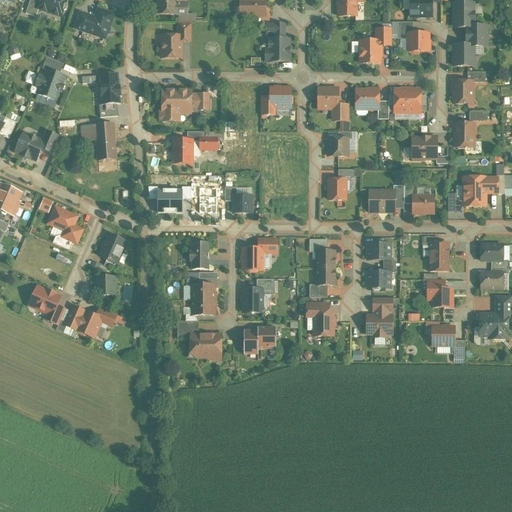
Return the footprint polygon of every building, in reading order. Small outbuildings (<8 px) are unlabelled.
[(39,12),(42,3),(34,0),(32,0),(28,16),(37,19),(39,12)] [(69,0),(43,0),(42,3),(39,12),(64,19),(69,0)] [(190,5),(180,5),(180,0),(157,0),(158,18),(180,18),(190,18),(190,5)] [(340,0),(340,20),(359,20),(359,5),(367,4),(366,0),(340,0)] [(409,0),(410,17),(432,17),(431,4),(431,0),(409,0)] [(269,2),(243,3),(243,17),(269,16),(269,2)] [(470,31),(470,39),(491,39),(491,27),(477,27),(477,6),(456,6),(456,31),(470,31)] [(97,17),(82,12),(76,30),(107,40),(115,15),(100,10),(97,17)] [(400,41),(411,41),(410,35),(416,35),(416,24),(400,24),(400,41)] [(288,40),(288,38),(290,38),(289,25),(268,26),(269,38),(274,38),(274,41),(270,41),(270,52),(268,52),(268,66),(270,66),(293,66),(292,40),(288,40)] [(178,38),(164,38),(164,62),(185,62),(184,44),(194,44),(194,26),(178,26),(178,38)] [(376,43),(361,43),(361,66),(383,66),(383,49),(394,49),(394,30),(376,30),(376,43)] [(416,35),(410,35),(411,41),(410,55),(432,55),(432,35),(416,35)] [(491,39),(470,39),(470,48),(455,48),(454,70),(478,71),(478,52),(490,52),(491,39)] [(68,77),(61,74),(64,66),(48,61),(45,70),(49,71),(46,79),(41,78),(38,89),(43,90),(40,98),(59,104),(62,96),(66,97),(69,88),(64,87),(68,77)] [(470,84),(476,84),(487,84),(487,76),(470,76),(470,84)] [(470,84),(455,84),(455,107),(476,107),(476,84),(470,84)] [(295,90),(273,90),(273,100),(263,100),(263,118),(279,118),(279,110),(295,111),(295,90)] [(195,91),(165,91),(164,124),(184,125),(184,116),(195,117),(195,110),(195,96),(195,91)] [(383,91),(358,92),(358,112),(383,112),(383,91)] [(342,92),(321,93),(321,114),(335,114),(335,125),(351,125),(351,107),(342,107),(342,92)] [(396,98),(391,98),(391,114),(396,114),(396,116),(409,115),(409,93),(396,93),(396,98)] [(409,93),(409,115),(422,115),(422,113),(427,113),(427,97),(422,97),(422,93),(409,93)] [(212,96),(195,96),(195,110),(212,110),(212,96)] [(6,120),(4,124),(0,122),(0,140),(2,136),(11,140),(18,125),(6,120)] [(117,126),(97,128),(99,163),(120,162),(117,126)] [(478,126),(454,126),(455,149),(478,149),(478,126)] [(43,141),(28,134),(19,155),(40,164),(45,152),(56,157),(64,139),(47,131),(43,141)] [(220,139),(202,139),(202,153),(220,153),(220,139)] [(350,140),(329,140),(330,159),(350,159),(350,140)] [(440,140),(413,140),(414,163),(440,163),(440,140)] [(197,143),(175,143),(175,165),(197,165),(197,143)] [(340,173),(340,182),(349,181),(357,181),(356,173),(340,173)] [(500,180),(464,181),(464,212),(489,211),(489,196),(500,195),(500,180)] [(340,182),(330,181),(330,205),(349,205),(349,181),(340,182)] [(3,187),(0,186),(0,187),(0,220),(3,222),(7,213),(12,215),(21,194),(3,187)] [(233,195),(236,195),(236,188),(225,188),(225,201),(233,201),(233,195)] [(396,193),(371,193),(371,215),(395,216),(396,193)] [(233,201),(233,215),(252,216),(252,195),(236,195),(233,195),(233,201)] [(435,198),(416,198),(416,217),(435,217),(435,198)] [(79,218),(57,209),(49,227),(65,234),(62,240),(78,247),(85,232),(75,228),(79,218)] [(106,268),(122,275),(126,267),(120,265),(130,244),(111,235),(101,258),(109,261),(106,268)] [(260,251),(245,251),(245,273),(266,273),(266,255),(279,255),(279,242),(260,242),(260,251)] [(311,255),(319,255),(319,270),(339,270),(339,255),(329,255),(329,244),(311,243),(311,255)] [(452,244),(433,244),(432,260),(451,260),(452,244)] [(390,245),(369,245),(369,262),(390,262),(390,245)] [(211,247),(194,247),(195,272),(211,272),(211,247)] [(507,247),(483,247),(483,264),(507,264),(507,247)] [(451,260),(432,260),(432,273),(451,274),(451,260)] [(96,264),(93,269),(108,275),(110,270),(96,264)] [(339,270),(319,270),(319,288),(310,288),(310,300),(328,300),(328,289),(339,289),(339,270)] [(391,272),(370,273),(370,290),(391,289),(391,272)] [(506,277),(484,277),(484,294),(506,293),(506,277)] [(121,279),(97,280),(98,298),(121,298),(121,279)] [(264,317),(264,296),(276,296),(276,283),(258,283),(258,291),(245,291),(245,317),(264,317)] [(447,284),(429,284),(429,302),(435,302),(434,311),(454,311),(455,290),(447,290),(447,284)] [(194,303),(217,302),(217,288),(194,288),(194,303)] [(32,309),(49,317),(47,322),(59,328),(67,310),(61,308),(65,299),(41,289),(32,309)] [(396,301),(375,302),(375,318),(368,318),(368,338),(376,338),(376,343),(390,343),(390,338),(397,338),(396,318),(391,319),(390,314),(396,314),(396,301)] [(511,301),(498,301),(498,318),(481,318),(481,341),(493,341),(493,344),(508,345),(508,340),(511,340),(511,301)] [(217,302),(194,303),(194,317),(217,317),(217,302)] [(325,306),(309,306),(309,320),(316,320),(316,340),(337,340),(338,315),(325,314),(325,306)] [(79,334),(88,313),(74,307),(65,328),(79,334)] [(95,340),(102,325),(114,330),(119,319),(105,313),(102,319),(88,313),(79,334),(95,340)] [(179,343),(194,343),(194,364),(225,365),(225,339),(199,339),(199,325),(178,325),(179,343)] [(279,330),(261,330),(261,333),(261,351),(279,351),(279,330)] [(457,331),(434,330),(434,351),(456,351),(457,343),(457,331)] [(261,358),(261,351),(261,333),(245,333),(245,358),(261,358)] [(467,344),(457,343),(456,351),(456,363),(467,364),(467,344)]
